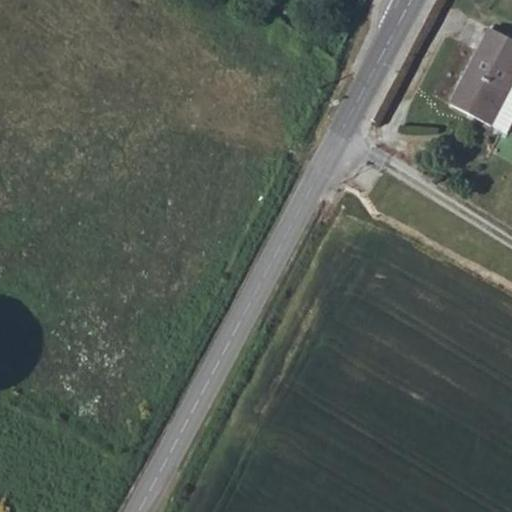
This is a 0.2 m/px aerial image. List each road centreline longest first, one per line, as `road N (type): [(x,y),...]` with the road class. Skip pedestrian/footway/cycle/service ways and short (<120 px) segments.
road 1 (tertiary): [(410,0),(139,511)]
road 2 (unknown): [(511,225),(402,157),(351,111)]
